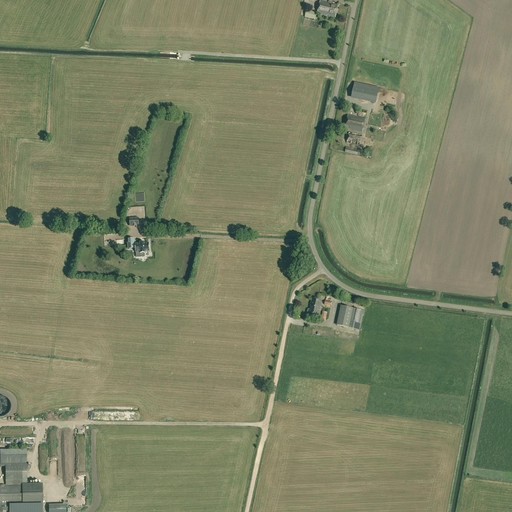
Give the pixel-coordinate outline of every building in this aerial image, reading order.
[(335,18),(338,5),(320,1),(318,14),(335,18)] [(376,102),(379,89),(355,84),(352,97),(376,102)] [(348,115),(345,128),(362,132),(365,119),(348,115)] [(349,133),(347,143),(360,146),(362,135),(349,133)] [(345,153),(363,156),(364,151),(346,147),(345,153)] [(140,242),(140,243),(135,243),(135,245),(134,245),(134,238),(128,238),(128,248),(134,248),(134,247),(135,247),(135,248),(136,252),(141,252),(141,253),(140,253),(141,253),(141,257),(145,257),(145,253),(145,252),(145,251),(149,251),(150,251),(149,247),(150,247),(150,246),(149,246),(149,242),(144,243),(144,242),(144,241),(140,242)] [(321,300),(312,298),(310,309),(309,309),(307,310),(307,312),(308,313),(309,313),(309,314),(318,315),(321,300)] [(361,310),(341,306),(337,326),(356,330),(361,310)] [(0,511),(2,511),(9,511),(42,511),(42,505),(42,484),(27,484),(27,463),(26,450),(0,450),(0,451),(1,467),(5,467),(5,485),(0,485),(0,511)]
